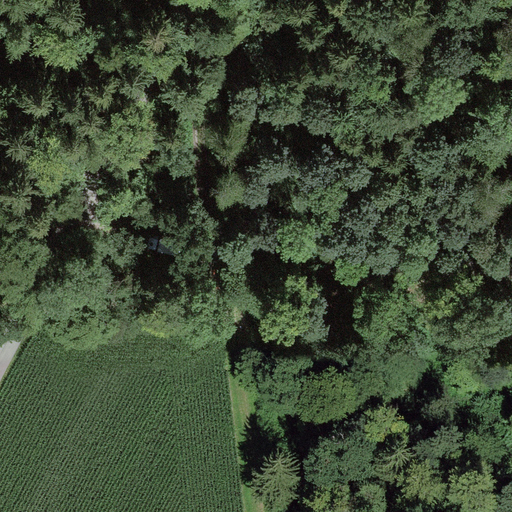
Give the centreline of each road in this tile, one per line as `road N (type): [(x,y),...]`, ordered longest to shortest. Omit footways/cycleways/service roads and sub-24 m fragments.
road 1 (track): [(511,275),(462,274),(0,197)]
road 2 (unclassified): [(0,356),(196,0)]
